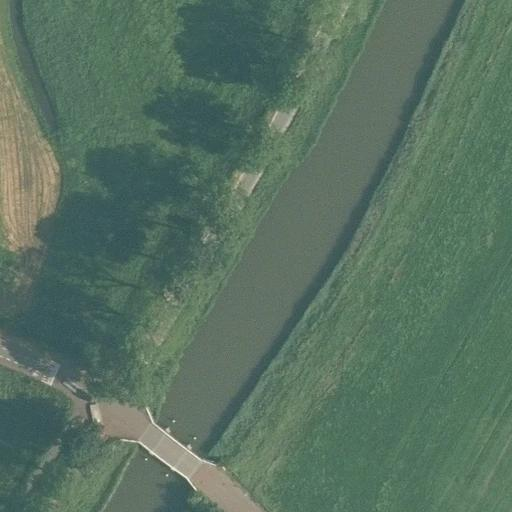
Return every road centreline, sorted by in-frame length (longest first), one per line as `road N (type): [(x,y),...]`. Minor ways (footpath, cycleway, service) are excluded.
road 1 (track): [(497,0),(380,255),(218,487)]
road 2 (unclassified): [(116,402),(233,218),(343,0)]
road 3 (tertiary): [(243,511),(116,402)]
road 4 (tertiary): [(116,402),(0,351)]
road 5 (unclassified): [(58,511),(116,402)]
